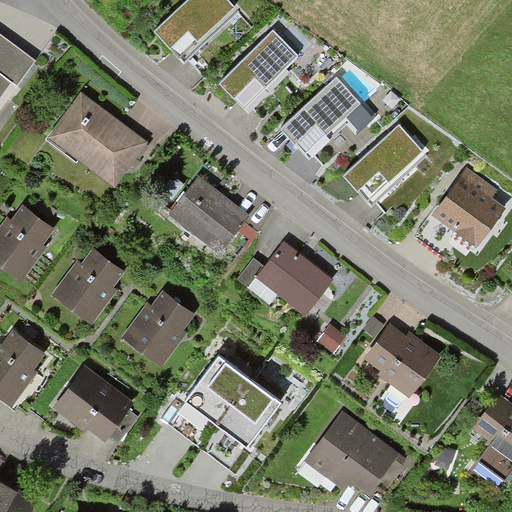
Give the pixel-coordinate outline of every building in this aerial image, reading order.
[(183,63),(237,10),(226,0),(191,0),(155,35),(183,63)] [(247,118),(302,61),(273,32),(240,65),(217,89),(247,118)] [(0,109),(33,64),(0,39),(0,109)] [(304,160),(361,105),(336,77),(303,110),(280,134),(304,160)] [(115,190),(150,142),(116,117),(84,94),(49,142),(115,190)] [(368,205),(424,154),(399,127),(366,158),(343,178),(368,205)] [(507,210),(491,198),(497,191),(480,179),(466,169),(430,219),(477,252),(507,210)] [(221,254),(249,218),(199,179),(171,215),(221,254)] [(49,248),(46,246),(56,233),(23,207),(12,221),(8,218),(0,228),(0,268),(21,285),(49,248)] [(306,316),(335,278),(285,241),(265,268),(253,259),(238,280),(250,288),(256,279),(306,316)] [(113,289),(125,274),(95,251),(83,267),(78,263),(54,295),(92,324),(117,292),(113,289)] [(183,331),(195,316),(164,292),(153,307),(150,305),(124,340),(161,368),(187,334),(183,331)] [(410,401),(441,357),(390,322),(388,325),(374,315),(363,331),(379,342),(365,362),(379,371),(375,376),(410,401)] [(346,335),(327,324),(316,343),(335,354),(346,335)] [(38,374),(35,372),(46,357),(15,332),(2,348),(0,347),(0,401),(12,410),(38,374)] [(280,404),(219,358),(170,422),(234,471),(249,452),(246,449),(280,404)] [(104,443),(134,404),(87,367),(54,409),(85,433),(87,430),(104,443)] [(511,468),(511,406),(498,396),(471,432),(485,442),(482,446),(511,468)] [(386,488),(408,460),(345,410),(303,463),(343,495),(351,485),(370,500),(381,485),(386,488)] [(0,511),(28,511),(40,492),(0,469),(0,511)]
